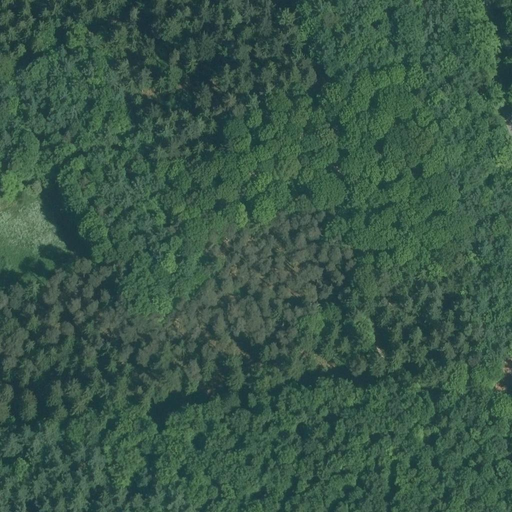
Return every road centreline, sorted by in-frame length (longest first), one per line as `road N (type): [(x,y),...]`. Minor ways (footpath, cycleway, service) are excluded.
road 1 (track): [(389,375),(0,427)]
road 2 (track): [(0,95),(162,0)]
road 3 (tertiary): [(488,0),(491,47),(511,121)]
